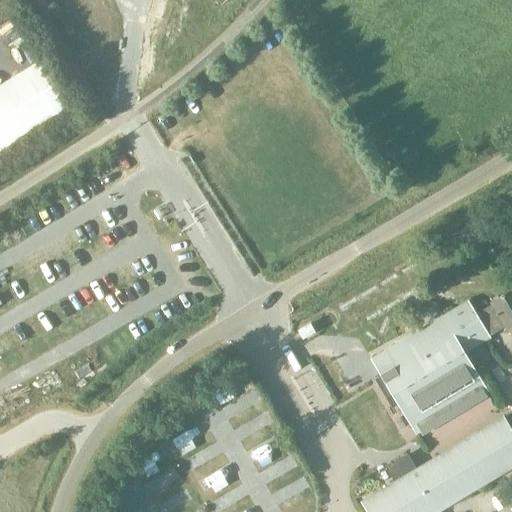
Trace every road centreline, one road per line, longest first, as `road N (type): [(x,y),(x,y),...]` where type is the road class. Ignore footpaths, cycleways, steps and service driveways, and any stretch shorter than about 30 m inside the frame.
road 1 (unclassified): [(58,511),(93,438),(164,366),(511,156)]
road 2 (unclassified): [(0,200),(178,80),(262,0)]
